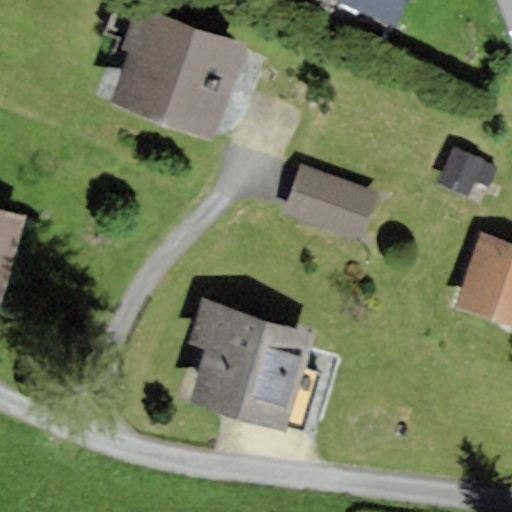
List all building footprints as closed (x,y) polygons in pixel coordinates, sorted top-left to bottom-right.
[(339,0),(398,25),(408,0),(339,0)] [(237,45),(142,11),(110,101),(205,135),(237,45)] [(372,201),(302,172),(286,210),(356,239),(372,201)] [(0,305),(6,307),(32,220),(0,210),(0,305)] [(511,242),(493,236),(472,304),(511,316),(511,242)] [(226,306),(199,402),(318,434),(344,339),(226,306)]
